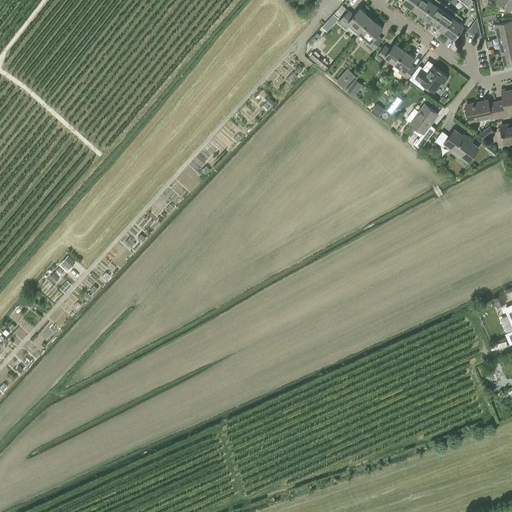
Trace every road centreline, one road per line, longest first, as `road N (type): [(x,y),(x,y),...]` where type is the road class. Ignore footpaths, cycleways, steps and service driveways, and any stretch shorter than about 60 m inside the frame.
road 1 (track): [(103,158),(0,67)]
road 2 (residential): [(373,0),(473,76)]
